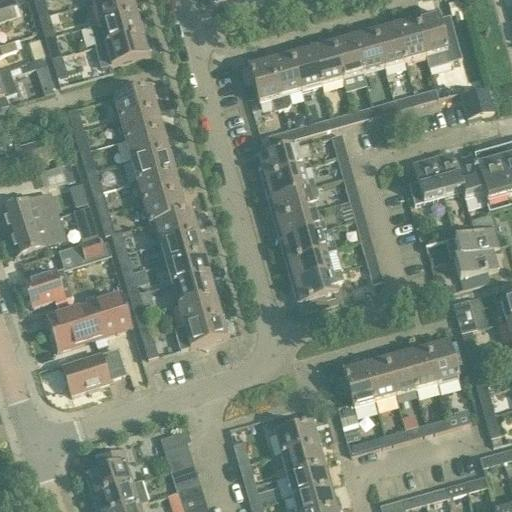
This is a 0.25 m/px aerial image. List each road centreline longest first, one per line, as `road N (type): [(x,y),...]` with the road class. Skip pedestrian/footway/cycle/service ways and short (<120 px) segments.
road 1 (residential): [(283,352),(402,317),(362,164),(453,139)]
road 2 (residential): [(283,352),(192,41)]
road 3 (residential): [(32,447),(193,399)]
road 4 (residential): [(192,41),(336,0)]
